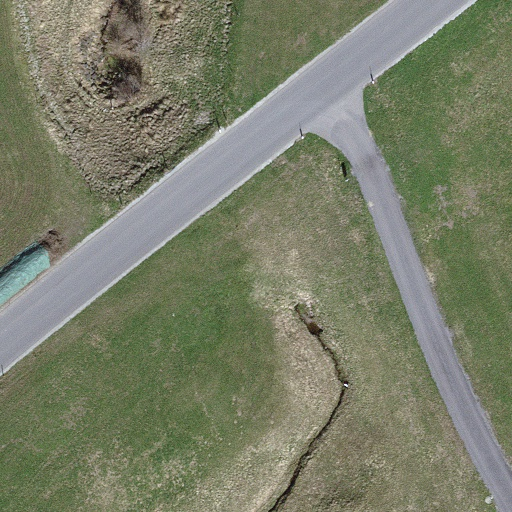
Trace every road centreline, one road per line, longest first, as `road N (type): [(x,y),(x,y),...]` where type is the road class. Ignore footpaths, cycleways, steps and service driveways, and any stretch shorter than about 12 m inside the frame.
road 1 (tertiary): [(0,360),(430,0)]
road 2 (track): [(511,503),(462,426),(340,71)]
